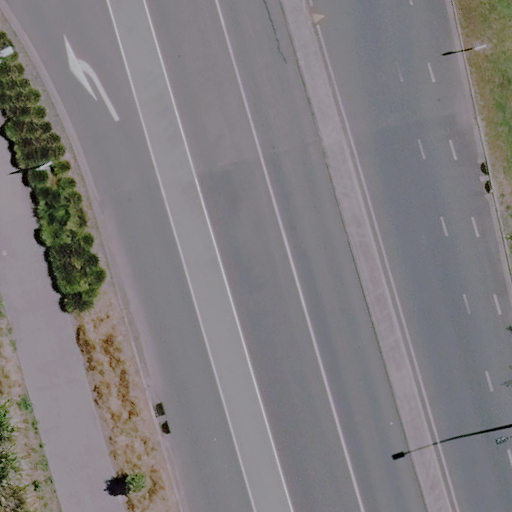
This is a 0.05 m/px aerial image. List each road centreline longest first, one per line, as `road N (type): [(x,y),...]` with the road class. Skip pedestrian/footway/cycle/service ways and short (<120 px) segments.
road 1 (secondary): [(374,0),(483,511)]
road 2 (secondary): [(285,314),(52,0)]
road 3 (secondary): [(285,314),(183,0)]
road 4 (secondary): [(339,511),(285,314)]
